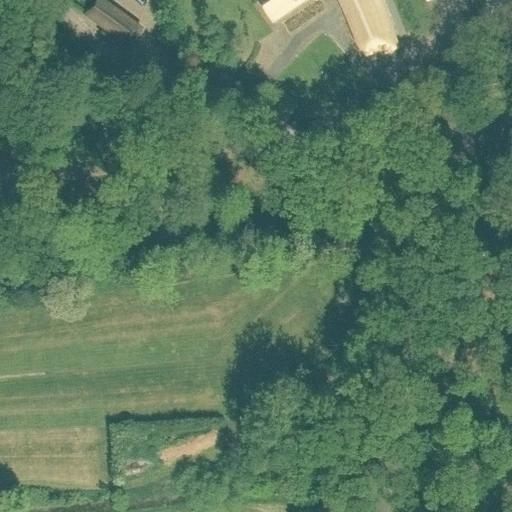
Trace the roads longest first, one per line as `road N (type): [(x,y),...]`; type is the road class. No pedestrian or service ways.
road 1 (tertiary): [(378,511),(421,234),(451,124)]
road 2 (unclassified): [(299,145),(0,183)]
road 3 (unclassified): [(299,145),(238,102),(127,61),(90,38),(54,0)]
road 4 (track): [(354,511),(388,289),(421,234)]
road 5 (unclassified): [(451,124),(299,145)]
